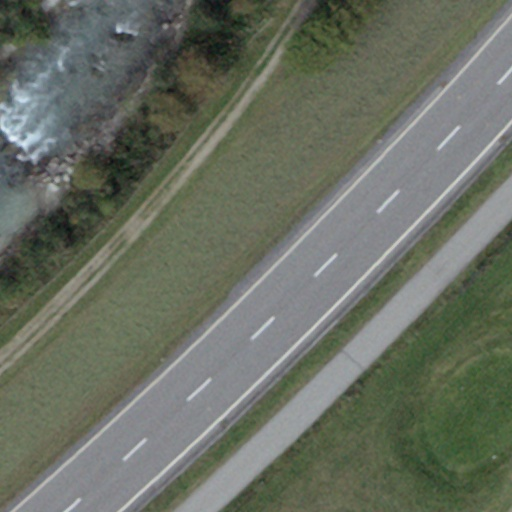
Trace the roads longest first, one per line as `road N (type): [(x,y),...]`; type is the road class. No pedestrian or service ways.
road 1 (primary): [(511,64),(339,250),(64,511)]
road 2 (track): [(0,363),(124,244),(277,58),(314,0)]
road 3 (track): [(511,193),(418,295),(191,511)]
